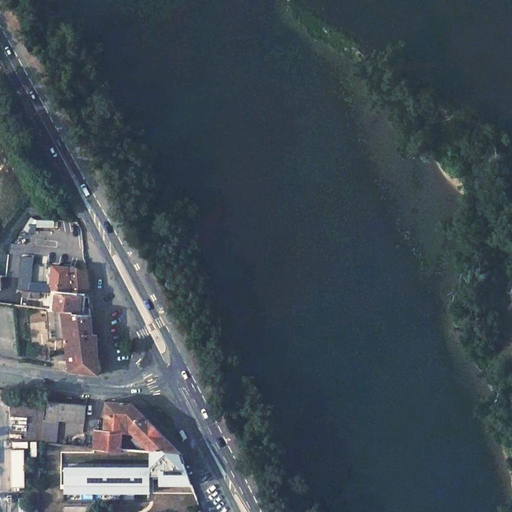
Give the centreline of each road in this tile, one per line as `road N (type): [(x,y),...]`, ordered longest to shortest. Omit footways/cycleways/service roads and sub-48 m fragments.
road 1 (primary): [(0,40),(116,261)]
road 2 (primary): [(255,511),(179,375)]
road 3 (primary): [(169,379),(237,511)]
road 4 (primary): [(179,375),(116,261)]
road 5 (primary): [(116,261),(169,379)]
